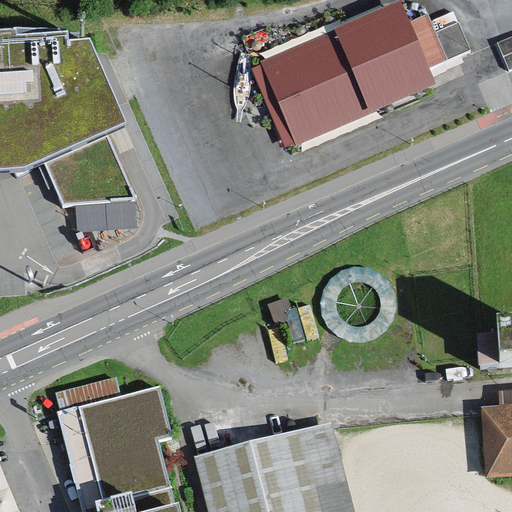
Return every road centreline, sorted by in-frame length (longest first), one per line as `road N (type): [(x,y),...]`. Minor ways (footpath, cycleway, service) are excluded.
road 1 (secondary): [(511,139),(0,366)]
road 2 (unknown): [(0,53),(48,45),(83,52),(154,216),(139,243),(84,269),(46,271),(19,254)]
